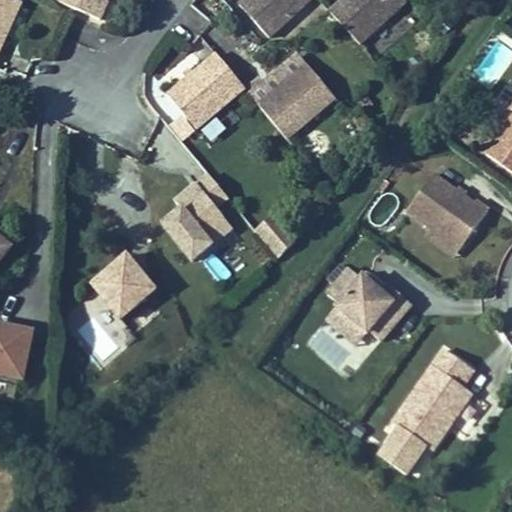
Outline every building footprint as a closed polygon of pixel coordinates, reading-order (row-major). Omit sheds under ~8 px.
[(0,0),(0,39),(18,3),(11,0),(0,0)] [(105,0),(55,0),(54,3),(96,21),(105,0)] [(311,0),(242,0),(237,5),(267,39),(311,0)] [(405,4),(401,0),(342,0),(328,13),(358,46),(405,4)] [(489,90),(511,57),(511,38),(499,29),(467,74),(489,90)] [(243,89),(214,54),(165,94),(194,129),(243,89)] [(333,100),(304,65),(256,105),(284,140),(333,100)] [(511,114),(495,138),(511,150),(511,114)] [(212,121),(197,133),(206,145),(222,133),(212,121)] [(447,159),(420,194),(443,212),(472,234),(500,196),(487,187),(486,189),(447,159)] [(189,262),(230,228),(216,212),(230,201),(206,173),(174,200),(180,207),(158,225),(189,262)] [(443,212),(437,220),(466,241),(472,234),(443,212)] [(254,234),(278,258),(296,239),(272,216),(254,234)] [(0,264),(10,252),(0,243),(0,264)] [(349,288),(347,290),(376,317),(379,315),(389,324),(421,290),(399,270),(395,273),(392,277),(374,261),(372,263),(361,254),(339,278),(349,288)] [(121,322),(155,292),(123,255),(89,286),(121,322)] [(378,257),(374,261),(392,277),(395,273),(378,257)] [(347,290),(336,302),(366,329),(376,317),(347,290)] [(0,378),(25,382),(34,329),(0,323),(0,378)] [(452,337),(400,409),(437,436),(477,381),(468,374),(479,358),(452,337)] [(451,428),(467,438),(487,404),(472,395),(451,428)]
